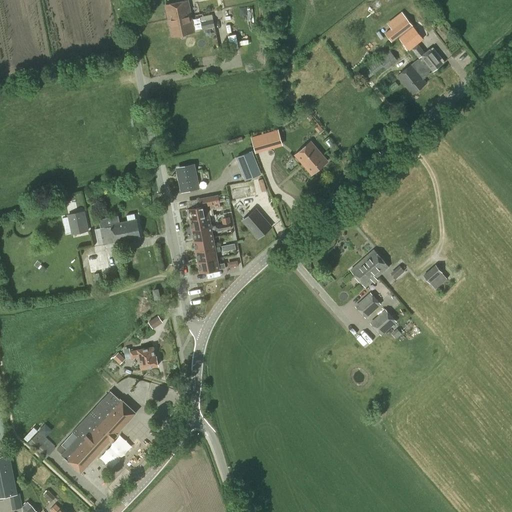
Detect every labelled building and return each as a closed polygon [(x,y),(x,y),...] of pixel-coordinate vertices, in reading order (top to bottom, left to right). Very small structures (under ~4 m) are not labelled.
[(169,20),(190,16),(188,5),(186,0),(185,0),(165,4),(166,10),(169,20)] [(141,18),(151,16),(149,3),(139,4),(141,18)] [(190,16),(169,20),(172,36),(194,31),(190,16)] [(391,28),(384,33),(391,42),(412,26),(405,17),(391,28)] [(203,30),(215,27),(213,19),(201,21),(203,30)] [(409,51),(428,36),(417,23),(399,37),(409,51)] [(419,58),(431,73),(444,62),(432,48),(419,58)] [(393,64),(397,60),(389,50),(384,54),(393,64)] [(423,79),(431,73),(419,58),(398,76),(413,94),(426,83),(423,79)] [(368,66),(370,68),(374,73),(383,66),(377,59),(368,66)] [(85,116),(77,118),(76,110),(62,112),(64,121),(71,119),(73,127),(86,125),(85,116)] [(280,137),(278,129),(265,133),(267,141),(280,137)] [(113,131),(73,141),(80,171),(122,162),(120,153),(132,150),(131,142),(117,146),(113,131)] [(312,174),(327,161),(310,142),(295,155),(312,174)] [(261,173),(252,149),(236,156),(245,179),(261,173)] [(182,191),(198,187),(193,166),(178,169),(182,191)] [(64,197),(66,202),(77,199),(76,194),(64,197)] [(218,195),(199,198),(200,206),(187,209),(189,219),(209,215),(208,210),(214,209),(213,205),(220,203),(218,195)] [(271,227),(255,209),(242,220),(258,238),(271,227)] [(85,211),(67,215),(71,235),(89,231),(85,211)] [(209,215),(189,219),(191,230),(211,226),(209,215)] [(140,238),(136,220),(119,223),(111,224),(112,225),(101,227),(103,242),(104,243),(115,241),(115,243),(122,241),(140,238)] [(193,240),(214,237),(212,230),(216,229),(215,225),(211,226),(191,230),(193,240)] [(101,227),(95,228),(98,244),(104,243),(103,242),(101,227)] [(214,237),(193,240),(195,251),(216,247),(214,237)] [(197,262),(218,258),(216,252),(220,251),(219,247),(216,247),(195,251),(197,262)] [(376,274),(377,276),(388,267),(374,250),(363,259),(368,265),(367,265),(373,272),(374,271),(376,274)] [(120,265),(129,264),(128,253),(119,254),(120,265)] [(219,264),(218,258),(197,262),(199,273),(225,268),(224,263),(219,264)] [(365,286),(377,276),(376,274),(374,271),(373,272),(367,265),(368,265),(363,259),(351,270),(365,286)] [(404,271),(399,265),(395,269),(400,275),(404,271)] [(436,289),(447,279),(436,265),(424,276),(436,289)] [(154,300),(161,299),(158,288),(152,289),(154,300)] [(381,304),(370,292),(355,306),(366,318),(381,304)] [(381,334),(396,321),(386,310),(371,323),(381,334)] [(158,315),(148,322),(153,329),(163,322),(158,315)] [(397,329),(392,333),(397,338),(402,334),(397,329)] [(155,356),(153,347),(124,352),(125,359),(132,358),(139,356),(142,368),(158,365),(156,356),(155,356)] [(118,353),(113,358),(120,365),(125,360),(118,353)] [(122,401),(111,391),(73,432),(78,436),(67,449),(62,444),(57,450),(62,454),(67,459),(67,460),(80,472),(135,412),(123,401),(122,401)] [(40,430),(47,436),(53,429),(46,423),(40,430)] [(46,459),(55,448),(38,433),(29,443),(46,459)] [(0,455),(0,497),(17,494),(10,454),(0,455)] [(50,502),(55,497),(48,490),(43,496),(50,502)] [(23,511),(25,511),(32,506),(27,501),(22,507),(23,511)]
